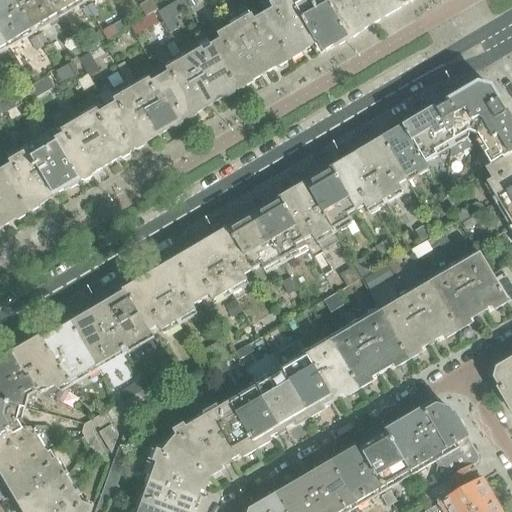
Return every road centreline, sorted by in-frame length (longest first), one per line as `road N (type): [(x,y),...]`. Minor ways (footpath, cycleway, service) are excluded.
road 1 (residential): [(0,328),(491,43)]
road 2 (residential): [(463,368),(231,511)]
